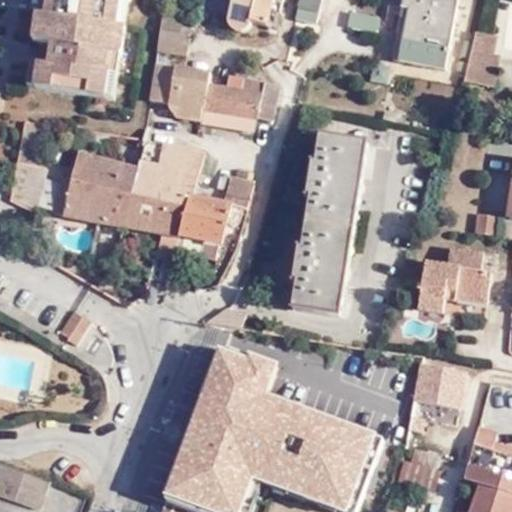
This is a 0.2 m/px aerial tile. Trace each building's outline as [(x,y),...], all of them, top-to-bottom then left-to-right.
[(42,0),(41,11),(40,16),(35,44),(44,47),(53,48),(50,69),(41,67),(36,91),(107,102),(114,56),(121,58),(130,0),(42,0)] [(235,0),(233,14),(231,21),(231,23),(231,25),(232,28),(233,30),(235,32),(237,34),(239,35),(241,35),(243,36),(246,35),(248,35),(250,33),(253,32),(254,30),(255,28),(256,25),(267,29),(273,0),(235,0)] [(315,27),(319,0),(296,0),(293,23),(315,27)] [(398,41),(394,63),(447,74),(460,0),(407,0),(405,11),(412,13),(407,43),(398,41)] [(382,19),(351,13),(348,29),(378,36),(382,19)] [(193,21),(161,15),(156,51),(156,52),(155,54),(187,59),(193,21)] [(498,39),(476,35),(463,84),(494,90),(500,58),(494,57),(498,39)] [(44,47),(41,67),(50,69),(53,48),(44,47)] [(114,103),(121,58),(114,56),(107,102),(114,103)] [(29,90),(36,91),(41,67),(32,66),(29,90)] [(176,123),(201,127),(203,115),(209,89),(211,78),(155,69),(153,69),(149,98),(148,105),(168,108),(169,112),(178,114),(176,123)] [(246,83),(248,74),(234,72),(233,81),(246,83)] [(226,92),(209,89),(203,115),(255,123),(272,126),(282,89),(246,83),(233,81),(228,81),(226,92)] [(253,135),(255,123),(203,115),(201,127),(253,135)] [(36,123),(25,121),(21,146),(32,148),(36,123)] [(320,140),(289,315),(337,323),(368,148),(320,140)] [(176,180),(161,238),(158,250),(179,255),(184,255),(187,242),(185,241),(195,201),(207,158),(142,144),(138,172),(176,180)] [(32,148),(21,146),(18,163),(36,166),(39,149),(32,148)] [(52,215),(161,238),(176,180),(138,172),(66,155),(52,215)] [(36,166),(18,163),(12,200),(35,214),(47,168),(36,166)] [(203,256),(202,260),(217,262),(221,247),(225,248),(235,209),(248,213),(255,188),(230,182),(227,196),(224,207),(215,205),(195,201),(185,241),(187,242),(206,246),(203,256)] [(23,217),(15,212),(8,224),(16,229),(23,217)] [(500,219),(479,215),(476,235),(497,238),(500,219)] [(184,255),(202,260),(203,256),(206,246),(187,242),(184,255)] [(176,263),(179,255),(158,250),(156,257),(176,263)] [(420,293),(417,314),(441,317),(442,306),(444,299),(454,300),(453,304),(484,308),(489,277),(478,275),(481,259),(448,254),(445,271),(424,268),(420,293)] [(420,293),(417,293),(416,299),(405,297),(403,312),(417,314),(420,293)] [(444,299),(442,306),(452,307),(453,304),(454,300),(444,299)] [(392,320),(401,322),(403,312),(394,311),(392,320)] [(70,339),(83,320),(74,314),(61,335),(70,339)] [(84,318),(83,320),(70,339),(68,343),(77,349),(92,323),(84,318)] [(319,347),(308,384),(351,395),(356,380),(375,383),(379,370),(386,371),(390,356),(374,353),(359,351),(356,357),(319,347)] [(420,368),(417,381),(413,404),(432,409),(456,413),(457,414),(464,376),(420,368)] [(408,420),(413,404),(417,381),(387,374),(377,409),(376,412),(390,416),(388,421),(392,422),(387,442),(401,446),(404,434),(408,420)] [(346,411),(351,395),(308,384),(304,398),(346,411)] [(142,494),(162,501),(199,405),(178,397),(142,494)] [(376,412),(377,409),(352,403),(346,424),(360,427),(360,426),(371,429),(376,412)] [(199,405),(162,501),(191,511),(228,415),(199,405)] [(453,428),(456,413),(432,409),(430,423),(453,428)] [(419,424),(408,420),(404,434),(415,436),(419,424)] [(488,425),(480,423),(467,468),(460,497),(476,502),(472,511),(511,511),(511,441),(486,433),(488,425)] [(411,453),(407,466),(433,474),(437,460),(411,453)] [(432,496),(438,475),(433,474),(407,466),(401,465),(395,486),(432,496)] [(49,485),(0,467),(0,497),(39,511),(49,485)]
